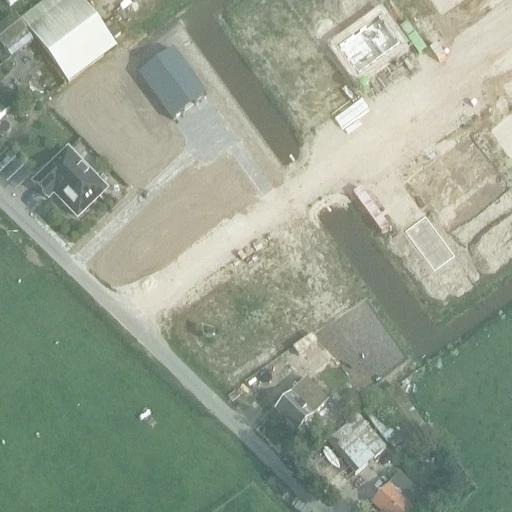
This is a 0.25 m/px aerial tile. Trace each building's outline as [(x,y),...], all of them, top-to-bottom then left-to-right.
[(48,0),(21,20),(30,33),(68,85),(116,49),(79,0),(48,0)] [(437,0),(444,9),(455,0),(437,0)] [(264,8),(249,18),(276,56),(291,46),(264,8)] [(0,28),(0,43),(5,51),(27,35),(15,17),(0,28)] [(380,20),(337,51),(358,80),(401,49),(380,20)] [(172,51),(138,76),(172,122),(206,98),(172,51)] [(303,55),(285,69),(308,102),(327,88),(303,55)] [(511,76),(501,84),(511,99),(511,76)] [(0,119),(12,107),(0,95),(0,119)] [(511,119),(495,132),(511,155),(511,153),(511,119)] [(433,163),(421,172),(434,190),(423,198),(445,229),(469,211),(457,195),(481,177),(460,149),(471,142),(470,140),(435,166),(433,163)] [(105,192),(68,152),(34,184),(34,183),(33,184),(48,200),(54,195),(77,219),(105,192)] [(425,219),(405,234),(434,273),(454,258),(425,219)] [(248,301),(203,333),(223,361),(251,342),(259,354),(282,337),(273,324),(268,328),(248,301)] [(313,333),(291,349),(310,375),(332,359),(313,333)] [(304,382),(275,413),(297,435),(326,404),(304,382)] [(396,389),(374,403),(398,435),(411,452),(430,436),(396,389)] [(374,403),(363,413),(387,444),(398,435),(374,403)] [(354,414),(323,441),(338,459),(369,432),(354,414)] [(369,432),(338,459),(355,478),(386,451),(369,432)] [(399,476),(371,506),(377,511),(414,511),(425,501),(399,476)]
